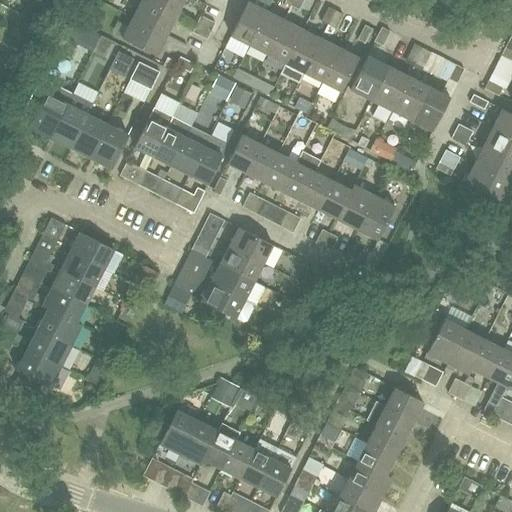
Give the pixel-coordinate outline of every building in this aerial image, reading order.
[(166,35),(177,15),(147,0),(141,0),(132,18),(166,35)] [(147,0),(177,15),(183,0),(147,0)] [(294,0),(292,6),(299,10),(303,0),(294,0)] [(249,45),(266,11),(247,2),(230,36),(249,45)] [(328,25),(335,11),(328,7),(321,21),(328,25)] [(267,55),(284,21),(266,11),(249,45),(267,55)] [(342,15),(335,11),(328,25),(335,29),(342,15)] [(196,25),(211,32),(215,24),(201,16),(196,25)] [(155,56),(166,35),(132,18),(122,39),(155,56)] [(28,40),(37,23),(29,19),(20,36),(27,40),(28,40)] [(285,64),(302,30),(284,21),(267,55),(285,64)] [(79,44),(86,29),(72,22),(64,37),(79,44)] [(211,32),(196,25),(192,33),(207,40),(211,32)] [(372,29),(365,26),(358,40),(365,43),(372,29)] [(390,32),(381,28),(379,33),(374,42),(383,47),(390,32)] [(304,73),(321,39),(302,30),(285,64),(304,73)] [(115,43),(100,36),(92,52),(107,59),(115,43)] [(322,82),(339,48),(321,39),(304,73),(322,82)] [(415,63),(423,49),(415,44),(407,59),(415,63)] [(511,61),(511,51),(505,47),(500,56),(511,61)] [(340,92),(358,58),(339,48),(322,82),(340,92)] [(423,49),(415,63),(424,67),(431,53),(423,49)] [(110,68),(126,76),(134,60),(118,52),(110,68)] [(18,57),(10,53),(5,64),(13,68),(18,57)] [(371,101),(388,67),(367,56),(350,90),(371,101)] [(193,64),(179,57),(175,65),(189,72),(193,64)] [(160,72),(139,61),(130,79),(151,90),(160,72)] [(464,70),(456,65),(448,80),(457,84),(464,70)] [(391,111),(408,77),(388,67),(371,101),(391,111)] [(240,73),(237,81),(272,95),(275,87),(240,73)] [(411,121),(429,87),(408,77),(391,111),(411,121)] [(49,138),(72,93),(63,89),(40,78),(24,111),(34,116),(28,127),(49,138)] [(229,97),(235,85),(223,79),(217,91),(229,97)] [(503,88),(488,81),(486,84),(484,89),(499,97),(503,88)] [(251,94),(235,86),(228,101),(244,109),(251,94)] [(432,132),(450,98),(429,87),(411,121),(432,132)] [(70,148),(87,115),(88,115),(93,104),(72,93),(49,138),(70,148)] [(479,98),(473,95),(470,100),(469,102),(484,110),(487,102),(479,98)] [(294,98),(290,106),(309,115),(313,107),(294,98)] [(152,157),(172,117),(153,107),(133,147),(152,157)] [(279,109),(273,127),(285,131),(292,113),(279,109)] [(511,114),(501,109),(492,128),(511,138),(511,114)] [(107,125),(88,115),(87,115),(70,148),(90,159),(107,125)] [(170,166),(190,126),(172,117),(152,157),(170,166)] [(342,137),(347,128),(332,121),(329,126),(327,129),(329,130),(342,137)] [(454,132),(469,139),(473,132),(458,124),(454,132)] [(111,169),(128,135),(107,125),(90,159),(111,169)] [(189,175),(203,146),(204,147),(209,136),(190,126),(170,166),(189,175)] [(511,138),(492,128),(483,146),(511,161),(511,138)] [(469,139),(454,132),(451,139),(465,146),(469,139)] [(245,173),(260,144),(241,135),(226,163),(245,173)] [(397,151),(376,141),(372,148),(371,151),(391,162),(397,151)] [(263,182),(278,153),(260,144),(245,173),(263,182)] [(222,156),(204,147),(203,146),(189,175),(207,184),(222,156)] [(511,172),(511,161),(483,146),(473,165),(507,182),(511,172)] [(355,159),(358,154),(348,149),(346,154),(342,162),(352,167),(355,159)] [(299,201),(314,172),(313,172),(320,160),(302,151),(295,163),(296,163),(281,192),(299,201)] [(459,158),(445,151),(436,169),(450,176),(459,158)] [(281,192),(296,163),(295,163),(278,153),(263,182),(281,192)] [(414,169),(416,164),(396,154),(392,162),(412,172),(414,169)] [(119,176),(138,185),(145,171),(126,162),(119,176)] [(507,182),(473,165),(464,184),(498,201),(507,182)] [(318,210),(332,181),(314,172),(299,201),(318,210)] [(156,194),(163,181),(156,177),(149,191),(156,194)] [(226,181),(219,177),(212,192),(219,196),(226,181)] [(163,181),(156,194),(163,198),(170,184),(163,181)] [(350,191),(350,190),(332,181),(318,210),(336,219),(350,191)] [(356,230),(373,196),(352,185),(350,190),(350,191),(336,219),(356,230)] [(186,210),(193,213),(204,192),(197,188),(186,210)] [(249,211),(256,197),(249,193),(242,207),(249,211)] [(377,240),(394,206),(373,196),(356,230),(377,240)] [(263,200),(256,197),(249,211),(256,214),(263,200)] [(285,229),(292,215),(285,211),(278,226),(285,229)] [(224,221),(209,213),(205,221),(220,228),(224,221)] [(292,215),(285,229),(292,233),(299,218),(292,215)] [(51,218),(47,225),(41,237),(56,244),(65,225),(51,218)] [(262,263),(272,245),(238,228),(228,246),(262,263)] [(315,244),(321,248),(329,233),(322,230),(315,244)] [(103,268),(113,250),(79,232),(69,251),(103,268)] [(336,237),(329,233),(321,248),(329,251),(336,237)] [(373,274),(388,246),(388,244),(377,239),(377,240),(370,254),(363,269),(373,274)] [(190,250),(205,258),(209,251),(194,243),(190,250)] [(253,282),(262,263),(228,246),(219,265),(253,282)] [(32,255),(47,262),(50,256),(35,248),(32,255)] [(201,265),(205,258),(190,250),(186,258),(201,265)] [(94,286),(103,268),(69,251),(60,269),(94,286)] [(370,254),(363,251),(355,265),(363,269),(370,254)] [(47,262),(32,255),(28,262),(43,270),(47,262)] [(244,300),(253,282),(219,265),(210,283),(244,300)] [(85,304),(94,286),(60,269),(51,287),(85,304)] [(474,292),(480,280),(481,279),(467,273),(466,272),(460,284),(474,292)] [(190,288),(175,280),(171,287),(186,295),(190,288)] [(234,319),(244,300),(210,283),(200,302),(234,319)] [(17,285),(14,291),(28,298),(31,292),(17,285)] [(76,323),(76,322),(85,304),(51,287),(42,306),(47,309),(47,308),(76,323)] [(28,298),(14,291),(9,300),(15,302),(24,307),(28,298)] [(294,309),(287,304),(279,319),(288,323),(294,309)] [(71,346),(81,325),(76,322),(76,323),(47,308),(47,309),(37,329),(71,346)] [(469,321),(448,310),(443,320),(443,319),(426,353),(447,364),(464,330),(469,321)] [(0,330),(0,335),(12,342),(16,334),(2,327),(0,330)] [(60,366),(71,346),(37,329),(26,349),(60,366)] [(470,369),(484,340),(464,330),(447,364),(468,375),(470,369)] [(0,346),(8,351),(12,342),(0,335),(0,346)] [(502,349),(484,340),(470,369),(488,378),(502,349)] [(506,387),(511,375),(511,345),(506,342),(502,349),(488,378),(497,383),(482,411),(485,412),(492,416),(499,401),(500,402),(507,388),(506,387)] [(50,387),(60,366),(26,349),(16,370),(50,387)] [(430,367),(421,362),(414,377),(422,380),(423,381),(430,367)] [(367,374),(354,368),(350,375),(364,381),(367,374)] [(232,402),(235,395),(240,387),(219,377),(216,383),(209,397),(229,407),(232,402)] [(447,393),(455,397),(463,383),(455,379),(447,393)] [(463,383),(455,397),(463,401),(470,387),(463,383)] [(249,411),(253,404),(257,396),(240,387),(235,395),(232,402),(249,411)] [(413,421),(422,402),(414,398),(394,388),(384,407),(413,421)] [(335,405),(348,411),(352,404),(339,397),(335,405)] [(500,402),(499,401),(492,416),(493,416),(499,419),(499,420),(507,405),(500,402)] [(413,421),(384,407),(375,402),(365,420),(375,425),(404,439),(413,421)] [(345,418),(348,411),(335,405),(332,411),(345,418)] [(180,455),(197,421),(176,411),(159,444),(180,455)] [(308,432),(313,423),(295,414),(294,416),(288,427),(305,437),(308,432)] [(203,460),(217,431),(197,421),(180,455),(201,466),(203,460)] [(221,469),(236,441),(235,440),(239,433),(221,424),(217,431),(203,460),(221,469)] [(395,457),(404,439),(375,425),(366,443),(395,457)] [(317,441),(330,448),(334,440),(321,433),(317,441)] [(258,488),(277,449),(259,439),(254,450),(239,479),(258,488)] [(254,450),(236,441),(221,469),(239,479),(254,450)] [(330,448),(317,441),(313,449),(326,455),(330,448)] [(385,476),(386,475),(395,457),(366,443),(357,461),(385,476)] [(277,497),(291,469),(296,458),(277,449),(258,488),(277,497)] [(391,478),(386,475),(385,476),(357,461),(348,479),(382,496),(391,478)] [(158,466),(150,462),(143,476),(151,481),(158,466)] [(298,477),(312,484),(316,476),(302,469),(298,477)] [(312,484),(298,477),(294,486),(308,492),(312,484)] [(481,486),(463,477),(457,489),(476,498),(480,489),(481,487),(481,486)] [(176,493),(183,497),(191,483),(183,479),(176,493)] [(373,511),(382,496),(348,479),(338,497),(367,511),(373,511)] [(198,486),(191,483),(183,497),(191,501),(198,486)] [(216,507),(223,510),(231,496),(224,493),(216,507)] [(231,496),(223,510),(226,511),(231,511),(238,500),(231,496)] [(367,511),(338,497),(330,511),(367,511)]
